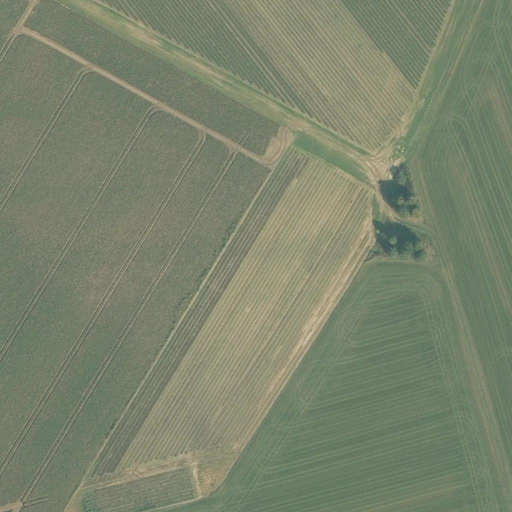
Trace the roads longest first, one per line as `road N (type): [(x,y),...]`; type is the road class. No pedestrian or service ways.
road 1 (track): [(475,0),(412,162),(511,494)]
road 2 (track): [(69,0),(384,176),(412,162)]
